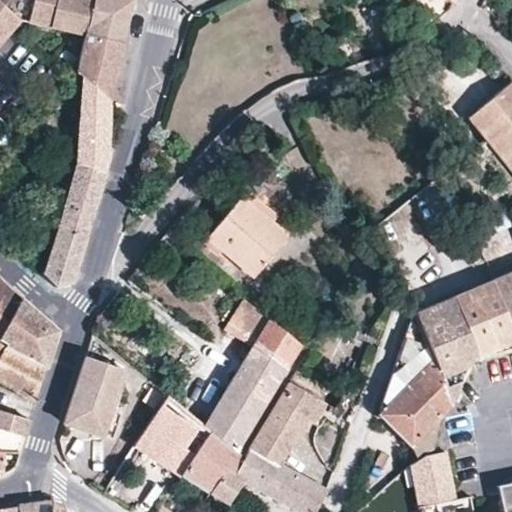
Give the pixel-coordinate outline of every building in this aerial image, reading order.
[(75,71),(83,78),(107,99),(129,7),(99,0),(0,0),(0,5),(18,21),(83,35),(75,71)] [(453,0),(408,0),(431,24),(445,13),(450,4),(453,0)] [(0,5),(0,41),(9,31),(18,21),(0,5)] [(107,99),(83,78),(77,162),(106,174),(107,99)] [(511,83),(511,82),(478,110),(505,144),(495,152),(503,161),(511,172),(511,83)] [(115,86),(113,103),(120,103),(123,87),(115,86)] [(505,144),(478,110),(468,119),(495,152),(505,144)] [(77,162),(41,274),(54,286),(72,282),(106,174),(77,162)] [(268,225),(271,221),(275,217),(245,192),(239,200),(268,225)] [(206,240),(220,251),(251,276),(287,234),(271,221),(268,225),(239,200),(206,240)] [(175,242),(166,235),(160,242),(169,249),(175,242)] [(216,256),(220,251),(206,240),(202,245),(216,256)] [(511,273),(491,282),(461,294),(465,305),(457,309),(477,356),(511,342),(511,273)] [(0,336),(21,301),(10,290),(0,281),(0,336)] [(461,294),(452,298),(457,309),(465,305),(461,294)] [(412,314),(416,322),(432,362),(450,407),(473,365),(477,356),(457,309),(452,298),(441,302),(449,324),(436,330),(427,308),(412,314)] [(258,416),(301,345),(257,310),(243,299),(225,331),(250,348),(204,426),(211,432),(236,452),(258,416)] [(37,315),(21,301),(0,336),(0,342),(6,345),(44,367),(55,332),(37,315)] [(441,302),(427,308),(436,330),(449,324),(441,302)] [(416,322),(409,324),(387,391),(380,415),(432,362),(416,322)] [(0,381),(34,400),(44,367),(6,345),(0,356),(0,381)] [(124,371),(85,357),(67,413),(63,426),(111,441),(114,432),(120,414),(117,413),(125,385),(120,383),(124,371)] [(432,362),(380,415),(412,446),(440,418),(450,407),(432,362)] [(249,449),(277,465),(304,420),(317,399),(289,383),(267,418),(249,449)] [(176,436),(190,415),(179,406),(167,397),(134,445),(142,450),(144,448),(147,444),(173,463),(186,444),(176,436)] [(326,404),(317,399),(304,420),(314,425),(326,404)] [(28,420),(0,410),(0,450),(17,452),(24,432),(28,420)] [(211,432),(204,426),(190,415),(176,436),(186,444),(173,463),(169,469),(180,477),(182,475),(211,432)] [(432,454),(440,418),(412,446),(412,447),(418,460),(424,456),(427,455),(429,454),(432,454)] [(243,458),(236,452),(211,432),(182,475),(210,493),(223,472),(232,476),(243,458)] [(314,511),(316,509),(326,491),(284,468),(277,465),(249,449),(243,458),(232,476),(223,472),(210,493),(228,505),(243,482),(273,497),(299,511),(314,511)] [(14,465),(17,452),(0,450),(0,472),(8,471),(14,465)] [(511,511),(511,482),(496,486),(501,511),(471,511),(468,496),(453,500),(444,452),(432,454),(429,454),(427,455),(424,456),(418,460),(410,466),(418,511),(511,511)] [(34,503),(18,506),(17,511),(51,511),(53,501),(34,503)] [(64,511),(65,508),(53,501),(51,511),(64,511)]
